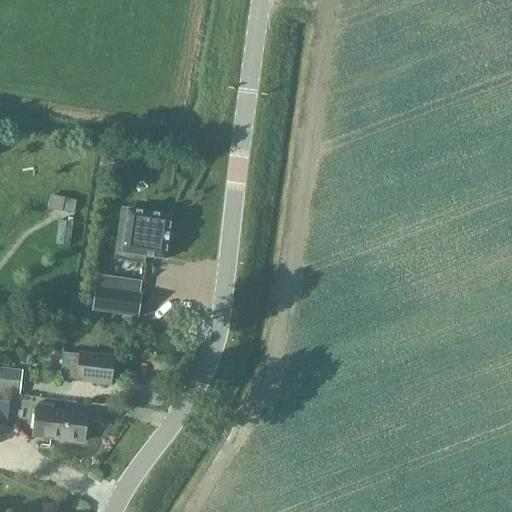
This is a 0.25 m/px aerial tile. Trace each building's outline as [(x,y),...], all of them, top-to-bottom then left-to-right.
[(121,208),(114,260),(135,262),(136,256),(168,260),(174,215),(121,208)] [(93,295),(91,310),(135,316),(138,301),(93,295)] [(79,355),(61,353),(58,378),(76,380),(76,381),(110,385),(113,357),(79,354),(79,355)] [(0,368),(0,392),(19,394),(21,371),(0,368)] [(83,443),(86,415),(86,414),(33,408),(30,436),(83,443)]
